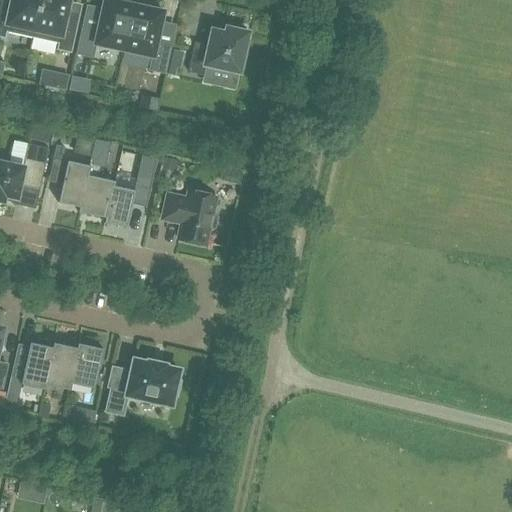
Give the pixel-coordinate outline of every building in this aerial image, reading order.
[(7,32),(33,37),(40,0),(0,0),(0,36),(6,38),(7,32)] [(40,0),(33,37),(59,43),(57,49),(72,52),(80,14),(68,11),(69,6),(68,6),(69,0),(40,0)] [(96,44),(123,50),(134,5),(130,4),(130,0),(115,0),(116,1),(112,0),(104,0),(98,28),(83,24),(76,53),(93,57),(96,44)] [(149,70),(165,74),(172,45),(157,41),(164,11),(153,9),(154,5),(139,1),(138,6),(134,5),(123,50),(152,57),(149,70)] [(195,42),(189,71),(204,75),(206,65),(240,73),(249,32),(244,31),(245,27),(232,24),(231,28),(227,28),(226,33),(212,30),(209,45),(195,42)] [(71,77),(68,91),(77,93),(80,79),(71,77)] [(158,99),(142,96),(139,107),(156,111),(158,99)] [(0,200),(4,201),(5,195),(18,198),(21,184),(40,189),(49,148),(28,143),(23,167),(0,161),(0,200)] [(52,157),(62,159),(64,146),(55,144),(52,157)] [(165,157),(162,168),(174,171),(176,160),(165,157)] [(68,160),(58,202),(81,207),(79,212),(80,212),(90,163),(89,163),(89,165),(68,160)] [(90,163),(80,212),(106,217),(105,222),(115,181),(98,177),(101,165),(90,163)] [(115,181),(105,222),(127,227),(135,191),(148,194),(151,179),(139,176),(135,190),(114,185),(115,181)] [(163,218),(182,223),(179,238),(206,244),(209,229),(212,230),(215,227),(218,217),(216,213),(213,212),(217,197),(189,191),(188,198),(168,194),(163,218)] [(43,389),(54,343),(53,343),(52,347),(29,343),(21,381),(20,384),(43,389)] [(54,343),(43,389),(44,390),(45,385),(68,390),(78,343),(77,343),(76,348),(54,343)] [(78,343),(68,390),(70,383),(93,388),(102,349),(78,343)] [(110,387),(105,411),(121,415),(126,395),(170,405),(172,395),(176,396),(179,381),(176,380),(178,370),(164,367),(164,365),(148,362),(148,363),(135,360),(133,372),(132,372),(132,373),(133,373),(129,391),(110,387)] [(21,381),(10,379),(6,397),(13,399),(16,383),(20,384),(21,381)] [(42,404),(39,417),(47,419),(50,406),(42,404)] [(93,424),(96,413),(84,410),(81,422),(93,424)] [(33,485),(30,501),(43,504),(47,488),(33,485)]
